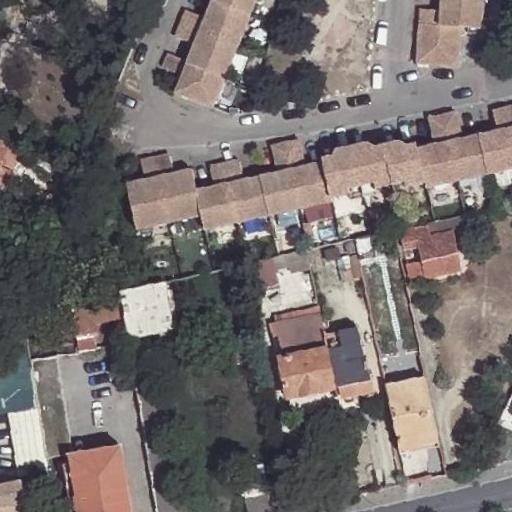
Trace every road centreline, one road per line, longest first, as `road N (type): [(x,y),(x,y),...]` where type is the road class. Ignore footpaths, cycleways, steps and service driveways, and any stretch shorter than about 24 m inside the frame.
road 1 (residential): [(382,103),(279,132),(148,132),(133,114),(178,0)]
road 2 (residential): [(382,103),(511,78)]
